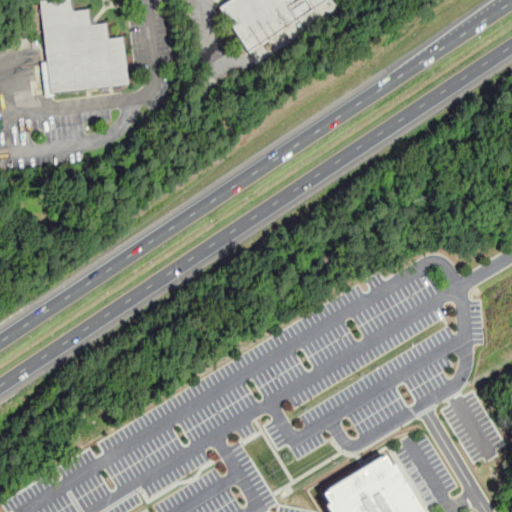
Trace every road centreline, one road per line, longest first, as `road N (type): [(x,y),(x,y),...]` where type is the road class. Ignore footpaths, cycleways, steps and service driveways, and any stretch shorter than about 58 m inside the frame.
road 1 (motorway): [(0,384),(511,44)]
road 2 (motorway): [(388,82),(0,339)]
road 3 (motorway): [(511,0),(388,82)]
